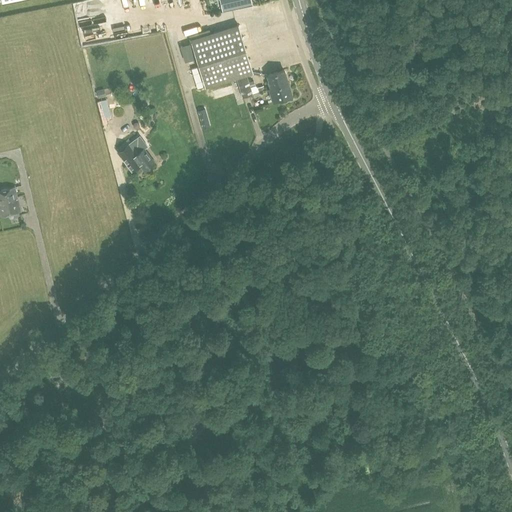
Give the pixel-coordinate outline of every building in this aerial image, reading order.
[(220,0),(222,9),(251,3),(250,0),(220,0)] [(230,80),(236,78),(247,74),(253,72),(238,24),(190,39),(205,87),(223,82),(230,80)] [(261,29),(254,31),(259,50),(266,48),(261,29)] [(270,31),(275,41),(280,38),(276,29),(270,31)] [(273,101),(292,95),(284,69),(267,74),(271,87),(268,88),(273,101)] [(247,74),(236,78),(242,98),(253,94),(252,93),(251,87),(250,86),(249,82),(247,74)] [(232,93),(230,85),(212,91),(214,98),(232,93)] [(176,126),(165,87),(154,90),(164,129),(176,126)] [(236,101),(239,113),(245,111),(242,99),(236,101)] [(202,128),(210,126),(205,108),(197,110),(202,128)] [(247,111),(249,117),(257,114),(255,108),(247,111)] [(118,152),(131,170),(139,164),(143,170),(154,162),(140,143),(122,156),(118,152)] [(154,182),(163,186),(167,177),(157,173),(154,182)] [(0,216),(20,211),(14,187),(0,190),(0,216)]
